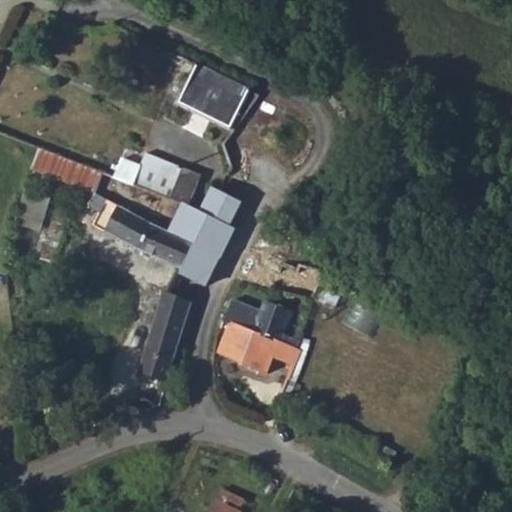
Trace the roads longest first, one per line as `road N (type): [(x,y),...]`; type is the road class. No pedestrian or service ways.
road 1 (residential): [(202,428),(197,360),(209,302),(230,254),(308,158),(318,138),(313,115),(261,80),(103,3)]
road 2 (unclassified): [(202,428),(117,441),(0,495)]
road 3 (residential): [(376,511),(255,446),(202,428)]
